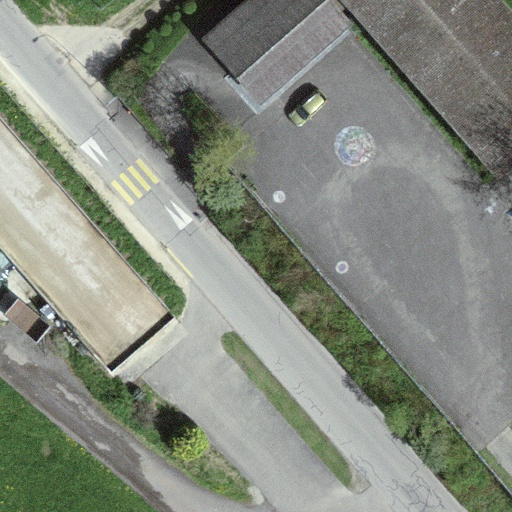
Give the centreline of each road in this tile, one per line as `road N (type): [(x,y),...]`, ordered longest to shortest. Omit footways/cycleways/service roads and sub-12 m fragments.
road 1 (tertiary): [(421,511),(0,33)]
road 2 (track): [(48,89),(156,0)]
